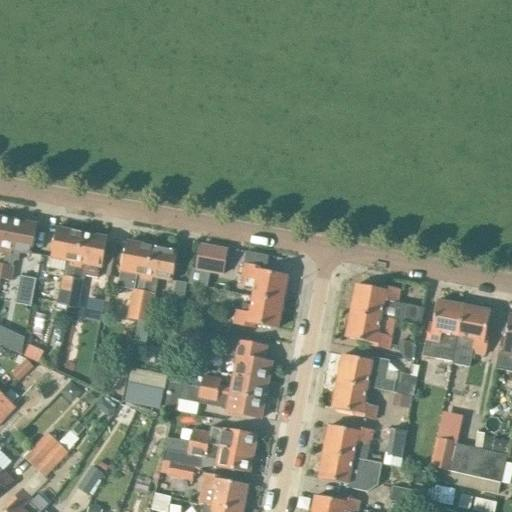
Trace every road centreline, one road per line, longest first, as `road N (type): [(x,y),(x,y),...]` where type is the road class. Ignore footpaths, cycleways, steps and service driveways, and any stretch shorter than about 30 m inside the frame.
road 1 (residential): [(329,249),(0,185)]
road 2 (residential): [(276,511),(329,249)]
road 3 (residential): [(329,249),(511,283)]
